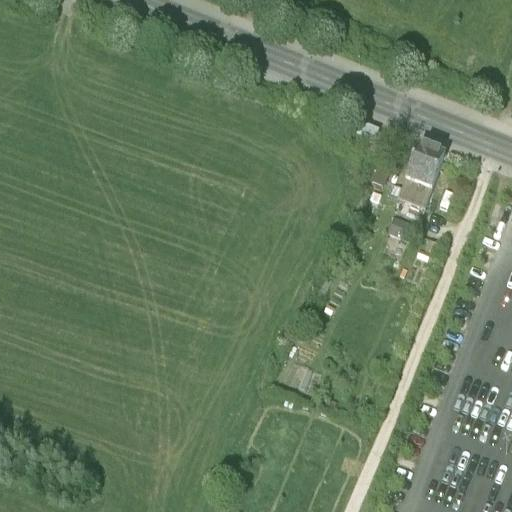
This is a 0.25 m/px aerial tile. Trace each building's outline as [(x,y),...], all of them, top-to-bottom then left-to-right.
[(379,133),(353,123),(349,132),(375,142),(379,133)] [(405,184),(398,203),(410,208),(424,213),(444,160),(418,150),(405,184)] [(387,178),(376,174),(368,193),(379,197),(387,178)] [(398,203),(405,184),(397,181),(390,200),(398,203)] [(420,224),(424,213),(410,208),(406,219),(420,224)] [(413,230),(394,223),(389,237),(408,244),(413,230)]
